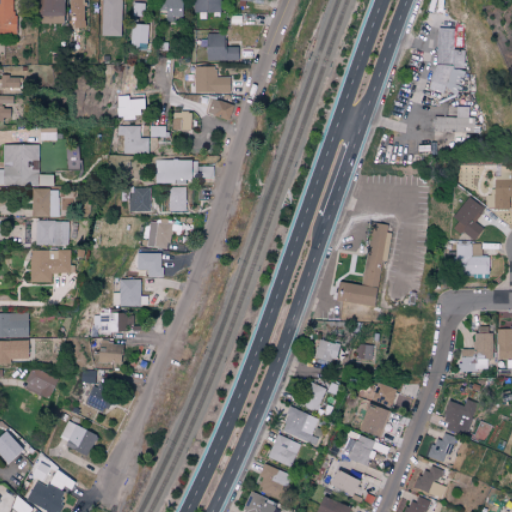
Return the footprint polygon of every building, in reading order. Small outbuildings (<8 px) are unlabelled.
[(0,0),(0,33),(13,33),(12,0),(0,0)] [(38,0),(39,23),(64,23),(63,0),(38,0)] [(69,0),(69,14),(75,14),(75,26),(84,25),(83,0),(69,0)] [(101,0),(101,35),(120,36),(120,0),(101,0)] [(165,10),(165,18),(182,19),(182,0),(159,0),(159,10),(165,10)] [(195,0),(195,11),(225,12),(225,0),(195,0)] [(147,51),(148,24),(132,23),(130,50),(147,51)] [(436,61),(430,80),(429,89),(441,93),(457,93),(464,72),(464,50),(453,50),(453,28),(436,28),(436,61)] [(237,60),(237,46),(224,46),(224,33),(205,33),(205,60),(237,60)] [(0,64),(10,65),(10,45),(0,44),(0,64)] [(228,77),(214,76),(215,66),(193,66),(192,92),(228,93),(228,77)] [(0,87),(18,87),(18,76),(0,75),(0,87)] [(142,98),(128,99),(127,95),(116,95),(117,115),(143,114),(142,98)] [(232,104),(210,98),(206,113),(228,119),(232,104)] [(455,117),(432,116),(432,131),(473,132),(474,118),(468,118),(468,106),(455,106),(455,117)] [(190,130),(190,112),(172,111),(172,130),(190,130)] [(148,138),(140,137),(140,126),(118,125),(117,135),(122,135),(122,153),(147,154),(148,138)] [(56,139),(55,127),(39,128),(40,140),(56,139)] [(0,141),(11,141),(11,132),(0,131),(0,141)] [(51,174),(38,174),(38,144),(2,144),(1,185),(51,185),(51,174)] [(189,160),(156,159),(155,181),(189,182),(189,160)] [(511,195),(511,166),(499,166),(499,174),(492,174),(492,194),(486,194),(486,208),(508,208),(508,196),(511,195)] [(198,177),(211,177),(211,167),(198,167),(198,177)] [(149,188),(130,187),(130,211),(149,211),(149,188)] [(184,211),(185,187),(169,187),(168,211),(184,211)] [(32,189),(32,217),(58,217),(58,188),(32,189)] [(453,227),(473,241),(482,227),(474,222),(484,208),(467,196),(452,217),(457,220),(453,227)] [(32,220),(31,244),(67,244),(68,221),(32,220)] [(386,225),(370,222),(361,284),(377,287),(386,225)] [(168,248),(170,224),(149,223),(148,231),(143,230),(143,238),(146,238),(146,247),(168,248)] [(487,274),(488,256),(470,256),(471,245),(455,244),(455,253),(452,253),(451,273),(487,274)] [(30,282),(51,282),(51,273),(71,272),(71,249),(29,250),(30,282)] [(161,253),(136,252),(135,270),(147,270),(146,276),(160,277),(161,253)] [(140,280),(118,279),(118,293),(112,292),(112,305),(139,306),(140,280)] [(373,304),(374,285),(335,283),(334,302),(373,304)] [(125,331),(125,312),(98,313),(98,332),(125,331)] [(27,313),(0,313),(0,337),(27,337),(27,313)] [(460,348),(459,369),(485,369),(485,359),(490,359),(491,326),(474,326),(474,349),(460,348)] [(511,335),(511,328),(496,329),(497,359),(506,359),(506,369),(511,368),(511,335)] [(314,357),(334,363),(339,344),(318,339),(314,357)] [(27,340),(0,340),(0,363),(11,363),(11,359),(27,358),(27,340)] [(96,363),(120,364),(121,342),(97,342),(96,363)] [(372,345),(357,344),(355,358),(370,359),(372,345)] [(22,388),(49,399),(57,379),(31,367),(22,388)] [(82,383),(93,383),(93,372),(82,373),(82,383)] [(325,388),(308,381),(299,405),(316,411),(325,388)] [(389,406),(396,389),(376,382),(370,399),(389,406)] [(110,395),(91,386),(83,403),(103,412),(110,395)] [(476,402),(464,399),(463,405),(446,400),(441,420),(446,421),(445,428),(467,434),(476,402)] [(381,436),(386,408),(364,404),(358,431),(381,436)] [(318,418),(290,406),(280,430),(314,445),(318,437),(311,434),(318,418)] [(60,436),(67,439),(64,446),(87,456),(96,434),(66,422),(60,436)] [(22,449),(4,430),(0,434),(0,455),(7,463),(22,449)] [(440,440),(431,438),(427,458),(442,462),(444,453),(450,455),(455,436),(442,433),(440,440)] [(267,457),(291,466),(300,443),(275,434),(267,457)] [(346,459),(367,467),(373,449),(385,453),(388,446),(357,435),(355,440),(347,437),(343,449),(349,451),(346,459)] [(257,476),(261,477),(257,488),(281,498),(290,474),(262,463),(257,476)] [(441,470),(429,465),(426,472),(420,469),(413,487),(441,497),(445,486),(436,483),(441,470)] [(353,495),(359,479),(334,470),(328,486),(353,495)] [(50,511),(56,511),(65,492),(34,479),(25,502),(50,511)] [(271,511),(276,502),(250,491),(240,511),(271,511)] [(345,511),(348,506),(320,495),(312,511),(345,511)] [(402,511),(422,511),(427,500),(416,496),(413,503),(407,500),(402,511)] [(16,511),(27,511),(30,509),(17,498),(10,507),(16,511)] [(511,511),(511,499),(509,498),(502,511),(511,511)]
